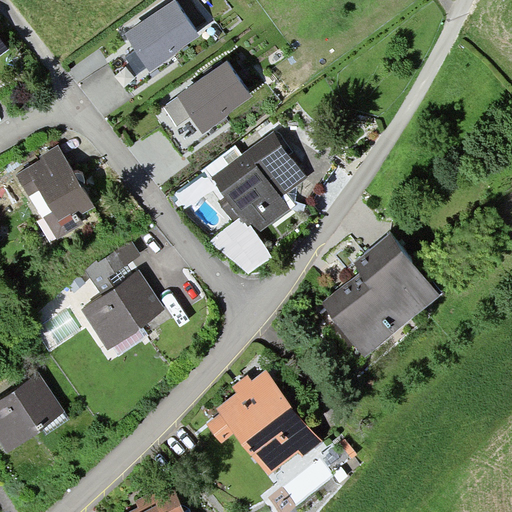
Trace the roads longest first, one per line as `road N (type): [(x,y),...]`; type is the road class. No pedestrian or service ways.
road 1 (unclassified): [(252,318),(379,158),(462,0)]
road 2 (residential): [(252,318),(75,106),(0,139)]
road 3 (residential): [(63,511),(252,318)]
road 4 (track): [(75,106),(1,0)]
